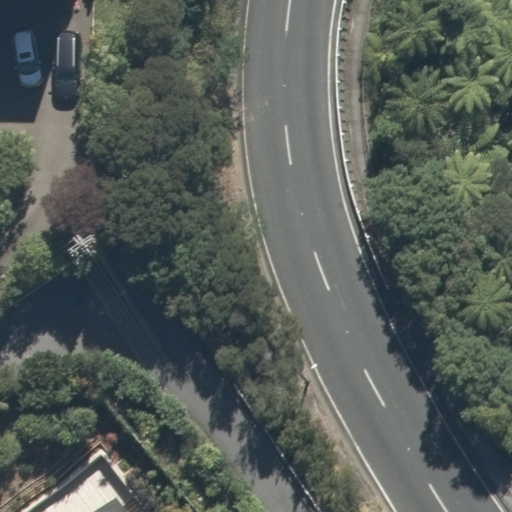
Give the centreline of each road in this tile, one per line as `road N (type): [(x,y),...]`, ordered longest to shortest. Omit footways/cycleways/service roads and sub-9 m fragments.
road 1 (residential): [(290,0),(283,87),(301,215),(373,390),(447,511)]
road 2 (residential): [(0,351),(83,324),(127,328),(190,379),(287,511)]
